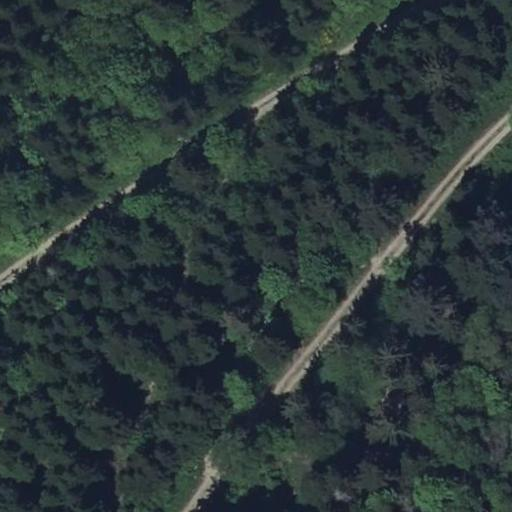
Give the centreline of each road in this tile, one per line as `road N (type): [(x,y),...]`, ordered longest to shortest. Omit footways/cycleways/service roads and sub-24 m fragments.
road 1 (track): [(440,0),(112,211),(0,295)]
road 2 (track): [(219,511),(288,403),(511,146)]
